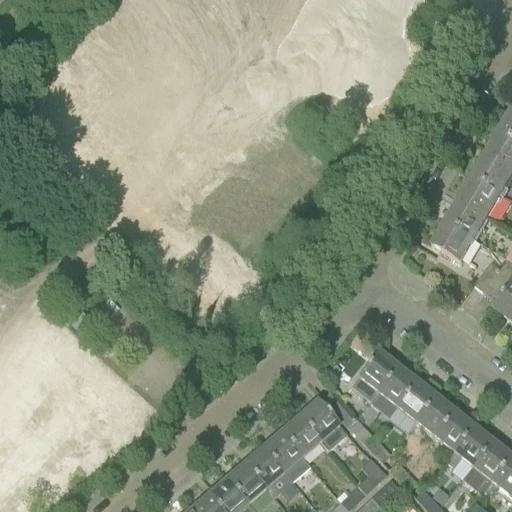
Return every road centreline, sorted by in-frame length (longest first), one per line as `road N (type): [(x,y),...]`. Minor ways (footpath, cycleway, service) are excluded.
road 1 (residential): [(112,511),(318,327),(357,279)]
road 2 (residential): [(357,279),(511,43)]
road 3 (residential): [(511,403),(357,279)]
